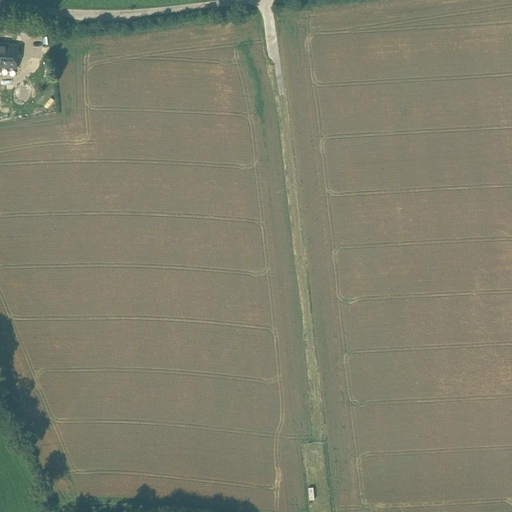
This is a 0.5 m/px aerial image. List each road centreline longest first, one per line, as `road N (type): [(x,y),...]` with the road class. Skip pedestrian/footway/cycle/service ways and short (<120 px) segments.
road 1 (track): [(266,0),(317,412)]
road 2 (track): [(0,1),(102,14),(229,0)]
